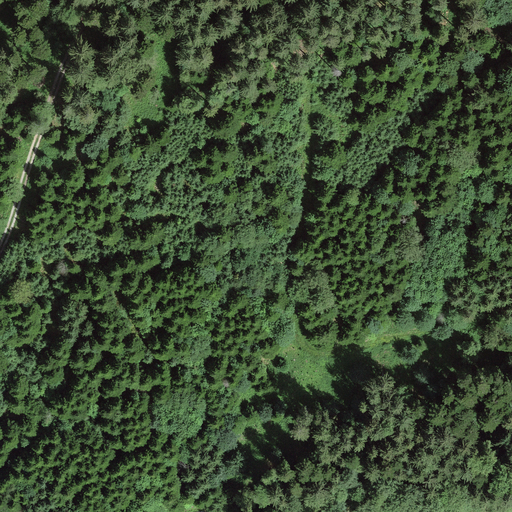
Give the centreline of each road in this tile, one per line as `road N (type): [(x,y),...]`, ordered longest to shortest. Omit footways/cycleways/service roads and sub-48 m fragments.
road 1 (track): [(323,0),(308,98),(307,182),(292,246),(290,292),(307,347),(378,342),(511,296)]
road 2 (track): [(0,251),(58,77),(93,0)]
road 3 (track): [(511,492),(377,495),(304,511)]
